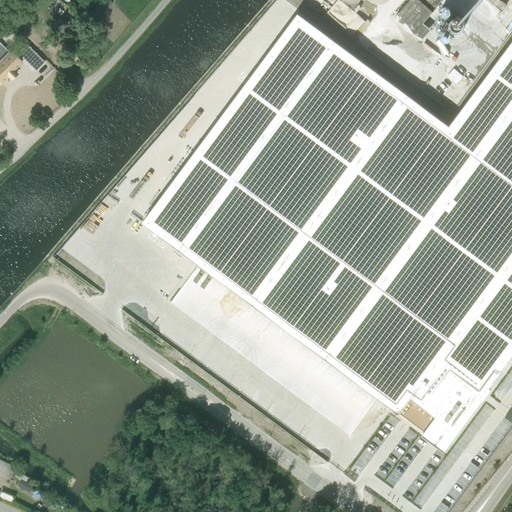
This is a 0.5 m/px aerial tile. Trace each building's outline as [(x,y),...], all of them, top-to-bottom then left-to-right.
[(430,12),(440,0),(410,0),(403,8),(410,13),(419,3),(430,12)] [(502,10),(506,6),(499,0),(496,0),(494,3),(502,10)] [(298,13),(143,222),(398,412),(445,447),(490,387),(511,356),(511,40),(449,125),(298,13)] [(9,53),(0,62),(0,82),(2,85),(9,77),(11,78),(16,72),(15,70),(21,64),(19,62),(23,59),(36,72),(44,63),(26,46),(18,55),(19,56),(16,59),(9,53)] [(190,316),(194,315),(195,321),(206,319),(206,314),(212,313),(211,306),(206,307),(206,301),(199,302),(200,308),(189,309),(190,313),(190,316)] [(268,414),(277,403),(265,394),(256,405),(268,414)] [(313,428),(279,408),(272,419),(306,440),(313,428)] [(438,479),(449,465),(411,435),(412,476),(420,483),(424,478),(428,478),(425,481),(428,481),(425,484),(425,486),(429,489),(434,483),(434,489),(438,484),(438,479)] [(0,472),(9,477),(12,470),(11,466),(0,461),(0,472)] [(20,481),(17,487),(23,489),(26,483),(20,481)] [(44,497),(41,503),(49,507),(52,501),(44,497)]
